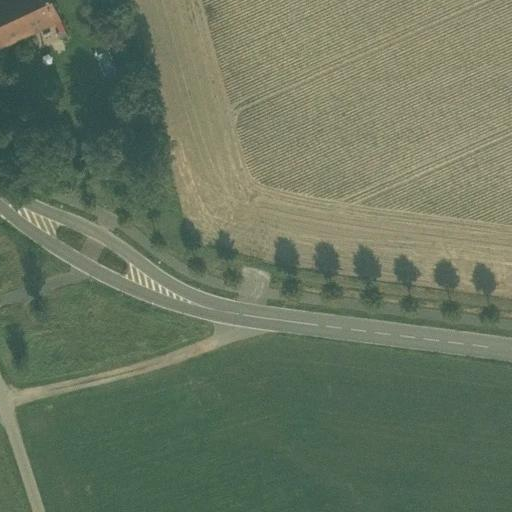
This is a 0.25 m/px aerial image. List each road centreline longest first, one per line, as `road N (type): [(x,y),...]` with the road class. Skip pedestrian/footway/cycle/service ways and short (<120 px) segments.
road 1 (tertiary): [(247,315),(172,283),(101,231),(0,186)]
road 2 (tertiary): [(0,206),(83,263),(189,308),(247,315)]
road 3 (tertiary): [(247,315),(511,348)]
road 4 (track): [(247,315),(220,340),(0,403)]
